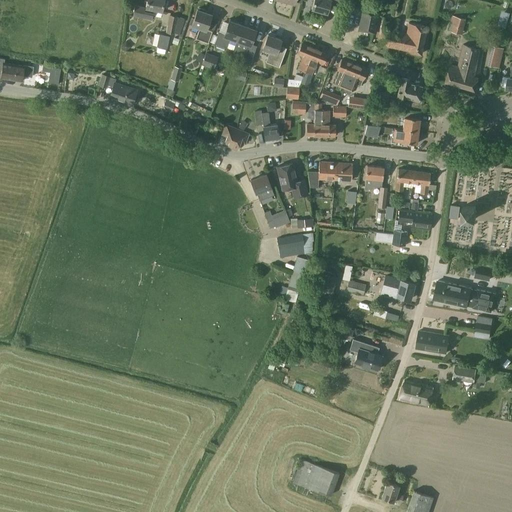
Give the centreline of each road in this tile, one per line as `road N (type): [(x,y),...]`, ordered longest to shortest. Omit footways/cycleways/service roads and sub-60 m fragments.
road 1 (residential): [(443,160),(321,147),(235,157),(95,104),(0,89)]
road 2 (residential): [(342,511),(421,302),(443,160)]
road 3 (residential): [(453,100),(412,74),(221,0)]
